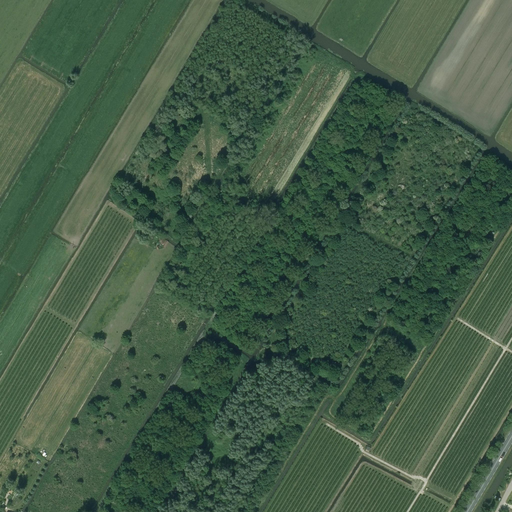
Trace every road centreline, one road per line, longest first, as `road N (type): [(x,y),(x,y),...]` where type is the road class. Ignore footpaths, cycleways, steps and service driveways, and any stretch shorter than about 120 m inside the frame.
road 1 (track): [(486,160),(331,416),(369,437),(511,211)]
road 2 (track): [(95,511),(357,79)]
road 3 (track): [(261,334),(399,99),(309,45)]
road 4 (track): [(209,325),(246,348),(261,334),(340,374),(412,257),(342,222)]
road 5 (track): [(270,338),(408,108)]
road 6 (track): [(239,369),(248,375),(265,353),(330,388),(254,511)]
road 7 (track): [(220,192),(309,45),(239,0)]
road 8 (track): [(153,511),(245,361),(203,334)]
road 9 (track): [(412,257),(478,148),(417,106),(408,108)]
